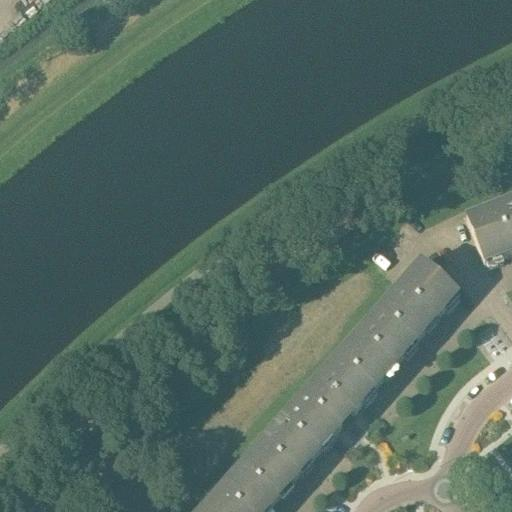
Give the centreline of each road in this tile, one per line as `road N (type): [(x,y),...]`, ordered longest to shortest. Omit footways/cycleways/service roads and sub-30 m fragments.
road 1 (track): [(0,152),(116,54),(203,0)]
road 2 (residential): [(445,493),(469,424),(511,384)]
